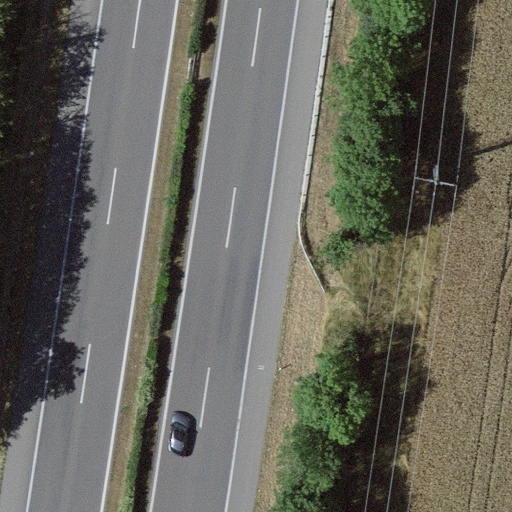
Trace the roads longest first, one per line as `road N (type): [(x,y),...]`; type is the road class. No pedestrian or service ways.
road 1 (motorway): [(140,0),(65,511)]
road 2 (motorway): [(188,511),(262,0)]
